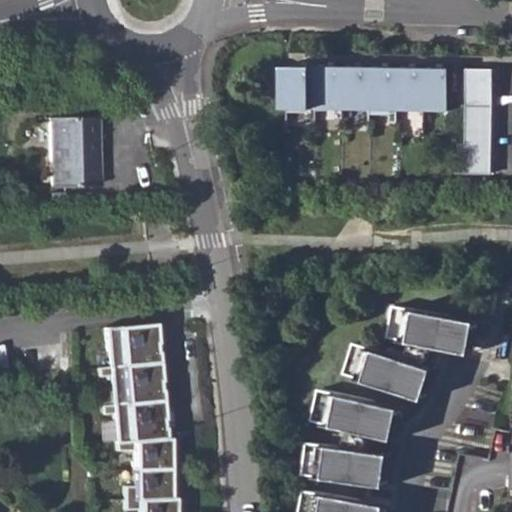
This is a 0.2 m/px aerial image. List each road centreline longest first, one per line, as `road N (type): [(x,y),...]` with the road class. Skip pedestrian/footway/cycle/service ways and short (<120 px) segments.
road 1 (secondary): [(244,511),(214,240),(167,50)]
road 2 (residential): [(308,0),(511,17)]
